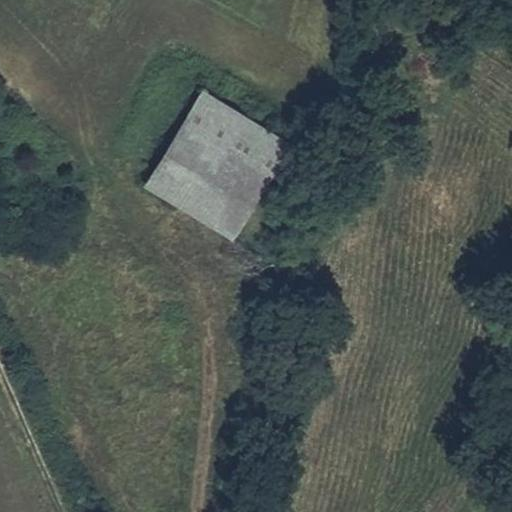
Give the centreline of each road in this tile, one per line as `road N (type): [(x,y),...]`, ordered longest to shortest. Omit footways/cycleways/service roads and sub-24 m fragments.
road 1 (track): [(200,511),(216,335),(192,281),(104,183)]
road 2 (track): [(65,511),(0,366)]
